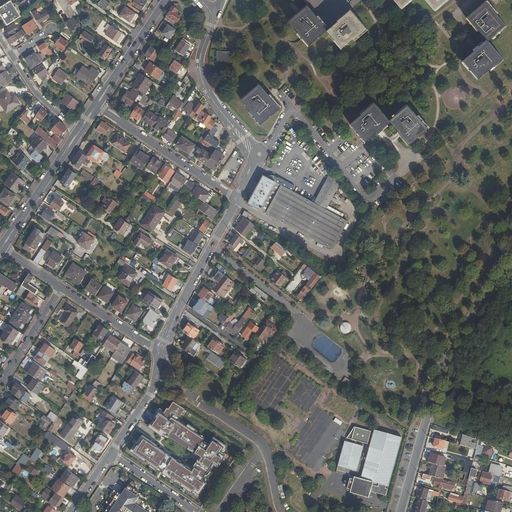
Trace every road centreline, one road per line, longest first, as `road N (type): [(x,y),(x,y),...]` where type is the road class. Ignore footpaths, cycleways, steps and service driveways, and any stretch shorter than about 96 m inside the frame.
road 1 (tertiary): [(398,511),(443,355),(511,259)]
road 2 (unclassified): [(289,108),(367,203),(405,160)]
road 3 (residential): [(159,350),(236,199)]
road 4 (residential): [(236,199),(98,108)]
road 5 (residential): [(242,138),(198,74),(214,12)]
